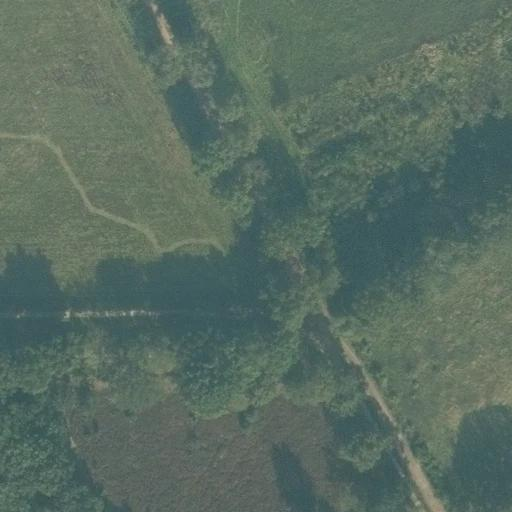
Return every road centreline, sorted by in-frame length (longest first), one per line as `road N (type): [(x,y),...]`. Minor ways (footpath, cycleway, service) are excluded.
road 1 (track): [(145,0),(345,352)]
road 2 (track): [(0,351),(326,353)]
road 3 (track): [(345,352),(436,511)]
